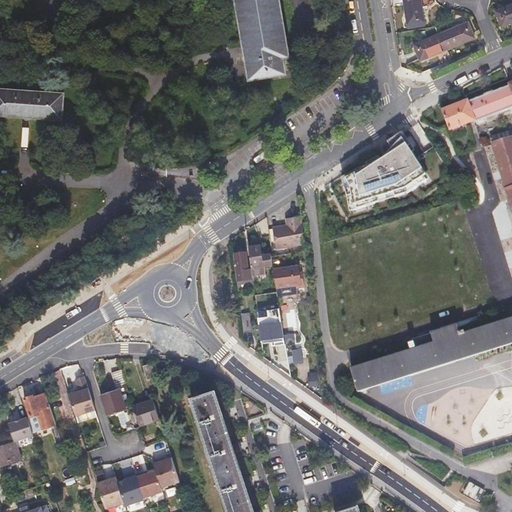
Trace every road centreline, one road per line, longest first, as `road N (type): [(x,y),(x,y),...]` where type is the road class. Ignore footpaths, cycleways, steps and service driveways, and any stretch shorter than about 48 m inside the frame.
road 1 (tertiary): [(439,511),(238,369),(203,333)]
road 2 (unclassified): [(201,238),(385,119)]
road 3 (tertiary): [(0,380),(108,313),(151,304)]
road 4 (residential): [(360,0),(385,119)]
